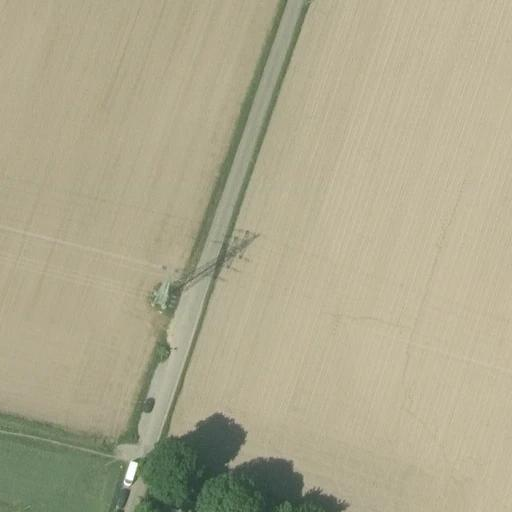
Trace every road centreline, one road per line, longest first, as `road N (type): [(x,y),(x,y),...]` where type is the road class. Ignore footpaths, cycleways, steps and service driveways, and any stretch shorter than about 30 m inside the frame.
road 1 (residential): [(129,511),(259,112)]
road 2 (track): [(0,415),(149,453)]
